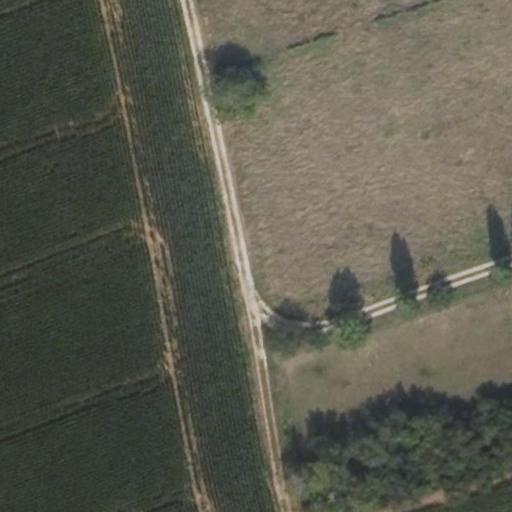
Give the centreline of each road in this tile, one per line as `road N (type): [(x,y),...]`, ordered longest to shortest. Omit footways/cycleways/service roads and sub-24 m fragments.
road 1 (track): [(188,0),(294,511)]
road 2 (track): [(511,266),(321,333),(252,317)]
